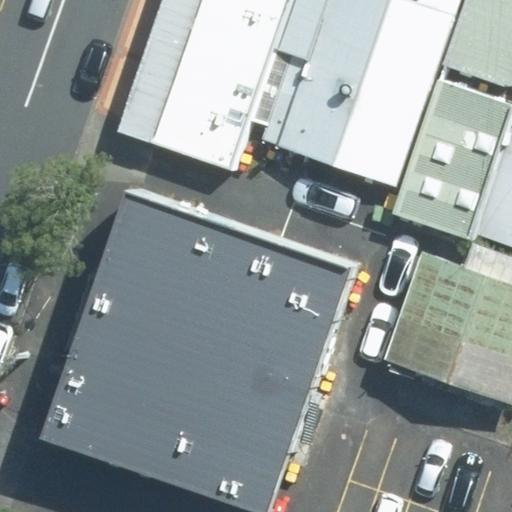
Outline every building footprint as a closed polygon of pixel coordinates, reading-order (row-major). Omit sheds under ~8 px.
[(330,0),(184,0),(143,118),(273,163),(289,117),(330,0)] [(481,0),(330,0),(289,117),(424,164),(481,0)] [(511,182),(511,0),(481,0),(424,164),(415,190),(499,219),(511,182)] [(511,182),(499,219),(511,223),(511,182)] [(373,266),(158,190),(75,424),(291,499),(373,266)] [(511,281),(422,250),(386,353),(511,397),(511,281)]
